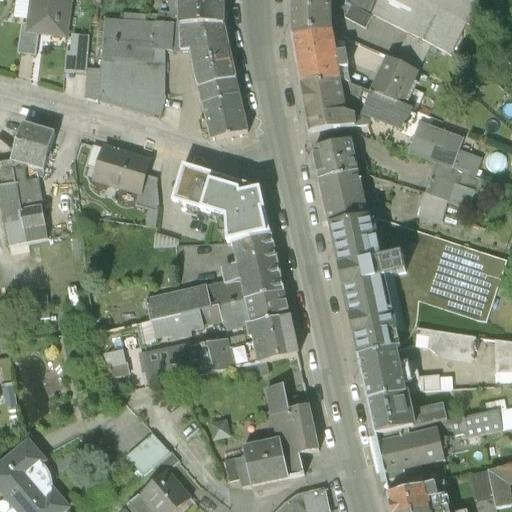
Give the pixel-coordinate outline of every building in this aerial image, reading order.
[(72,0),(29,0),(29,1),(26,26),(22,26),(18,55),(35,57),(38,34),(68,38),(72,0)] [(176,0),(177,15),(158,14),(158,23),(157,30),(178,30),(224,32),(222,0),(176,0)] [(344,20),(367,32),(373,21),(407,38),(395,63),(417,73),(429,49),(451,59),(480,0),(344,0),(343,5),(351,8),(344,20)] [(332,5),(289,4),(293,43),(332,36),(332,5)] [(158,23),(105,20),(102,62),(155,68),(156,53),(157,30),(158,23)] [(157,30),(156,53),(177,54),(178,30),(157,30)] [(224,32),(178,30),(177,54),(191,54),(199,89),(236,80),(224,32)] [(332,36),(293,43),(302,90),(341,83),(349,86),(345,63),(346,63),(345,55),(335,57),(332,36)] [(395,63),(388,60),(372,94),(401,106),(417,73),(395,63)] [(155,68),(102,62),(99,101),(161,116),(165,101),(164,68),(155,68)] [(236,80),(199,89),(211,142),(248,133),(236,80)] [(349,86),(341,83),(302,90),(311,138),(368,127),(371,120),(403,133),(404,131),(406,132),(407,130),(405,129),(412,111),(401,107),(401,106),(372,94),(371,95),(349,86)] [(418,121),(409,155),(434,161),(419,218),(442,224),(448,203),(470,209),(484,157),(461,151),(465,134),(418,121)] [(56,136),(24,127),(12,163),(0,166),(0,185),(12,250),(49,244),(39,178),(42,180),(56,136)] [(343,144),(314,150),(316,165),(320,182),(357,175),(354,162),(351,158),(346,159),(343,144)] [(106,151),(95,148),(90,167),(101,170),(106,151)] [(152,164),(106,151),(101,170),(97,182),(140,196),(142,196),(147,179),(152,164)] [(212,205),(219,182),(184,172),(177,195),(212,205)] [(357,175),(320,182),(330,227),(366,219),(357,175)] [(160,182),(147,179),(142,196),(140,196),(137,208),(159,215),(160,207),(160,182)] [(240,189),(219,182),(212,205),(211,206),(222,209),(231,249),(233,248),(271,239),(260,192),(241,196),(240,189)] [(372,224),(371,218),(366,219),(330,227),(359,360),(395,352),(395,350),(400,349),(399,347),(384,279),(405,275),(401,256),(380,261),(372,224)] [(381,221),(372,224),(380,261),(401,256),(405,275),(384,279),(399,347),(404,345),(410,340),(414,334),(416,325),(417,303),(477,324),(486,325),(506,263),(381,221)] [(271,239),(233,248),(238,272),(222,275),(225,287),(208,291),(212,309),(217,308),(246,302),(284,293),(271,239)] [(208,291),(146,305),(150,326),(213,312),(212,309),(208,291)] [(284,293),(246,302),(217,308),(221,324),(224,333),(249,328),(289,319),(284,293)] [(49,295),(26,295),(27,319),(50,318),(49,295)] [(221,324),(217,308),(212,309),(213,312),(150,326),(135,330),(140,353),(159,348),(158,344),(171,341),(172,345),(193,340),(192,334),(203,332),(203,329),(221,324)] [(289,319),(249,328),(252,340),(256,339),(257,348),(228,354),(232,372),(298,357),(289,319)] [(232,372),(228,354),(226,344),(199,350),(204,378),(232,372)] [(511,347),(495,345),(496,378),(511,377),(511,347)] [(189,348),(138,359),(145,392),(196,381),(189,348)] [(124,352),(104,357),(110,383),(130,378),(124,352)] [(395,352),(359,360),(368,403),(405,396),(403,386),(419,382),(415,364),(399,367),(395,352)] [(409,396),(450,393),(450,384),(438,386),(439,380),(419,382),(403,386),(405,396),(409,396)] [(285,388),(267,392),(273,417),(309,409),(307,398),(288,403),(285,388)] [(405,396),(368,403),(377,442),(437,428),(447,426),(444,409),(419,414),(419,416),(413,417),(409,396),(405,396)] [(309,409),(273,417),(278,443),(282,461),(300,457),(319,453),(309,409)] [(511,412),(447,426),(437,428),(441,449),(511,433),(511,412)] [(211,427),(214,444),(231,441),(228,424),(211,427)] [(437,428),(377,442),(386,485),(406,480),(404,471),(444,462),(441,449),(437,428)] [(170,457),(153,437),(127,459),(144,479),(170,457)] [(31,443),(0,468),(0,495),(13,511),(72,511),(55,490),(49,495),(35,477),(50,465),(31,443)] [(278,443),(244,451),(246,460),(252,489),(304,478),(300,457),(282,461),(278,443)] [(246,460),(226,465),(230,484),(239,482),(241,491),(252,489),(246,460)] [(511,468),(487,474),(495,511),(503,511),(511,510),(511,501),(509,490),(511,489),(511,468)] [(178,511),(191,501),(168,474),(129,508),(132,511),(178,511)] [(388,495),(391,511),(429,511),(424,488),(388,495)] [(332,511),(327,489),(298,497),(283,505),(276,511),(332,511)]
